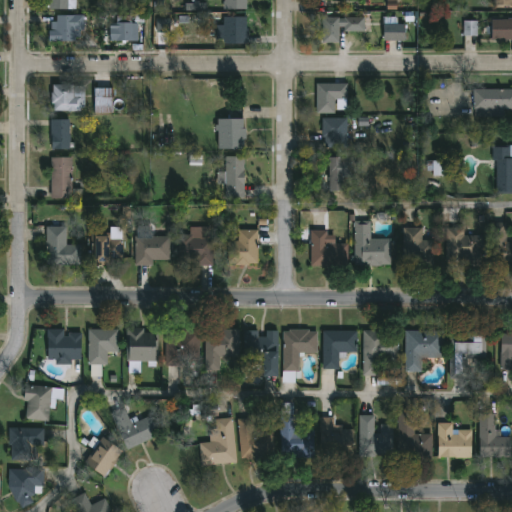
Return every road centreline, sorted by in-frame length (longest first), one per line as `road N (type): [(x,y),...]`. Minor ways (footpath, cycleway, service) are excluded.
road 1 (residential): [(22,66),(511,65)]
road 2 (residential): [(22,299),(511,300)]
road 3 (residential): [(0,367),(18,339),(22,299),(19,0)]
road 4 (residential): [(287,298),(288,0)]
road 5 (residential): [(226,511),(275,495),(511,493)]
